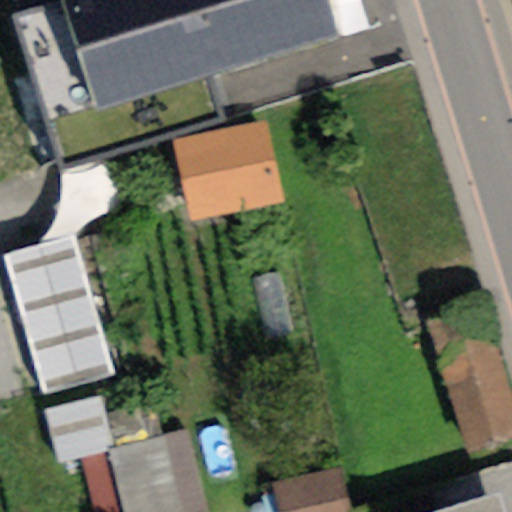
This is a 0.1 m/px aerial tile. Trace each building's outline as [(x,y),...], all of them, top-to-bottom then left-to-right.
[(78,0),(54,8),(88,114),(94,133),(340,55),(322,0),(78,0)] [(88,114),(54,8),(13,28),(44,128),(88,114)] [(10,82),(0,85),(0,182),(38,171),(10,82)] [(174,150),(192,227),(282,206),(264,130),(174,150)] [(73,243),(0,264),(41,404),(114,383),(73,243)] [(511,403),(485,312),(427,329),(466,461),(511,447),(511,403)] [(99,400),(43,415),(57,468),(80,462),(107,455),(113,453),(103,417),(99,400)] [(150,404),(103,417),(113,453),(160,441),(150,404)] [(113,453),(107,455),(121,511),(206,511),(185,434),(160,441),(113,453)] [(92,511),(121,511),(107,455),(80,462),(92,511)] [(348,511),(340,472),(273,487),(278,511),(348,511)] [(502,511),(499,501),(464,511),(502,511)]
